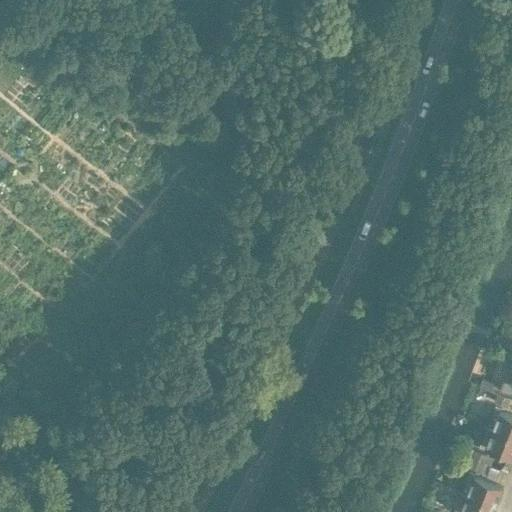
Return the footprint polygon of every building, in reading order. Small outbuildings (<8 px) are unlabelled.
[(511,397),(511,388),(483,377),(479,385),(499,393),(499,395),(511,400),(511,397)] [(511,400),(499,395),(496,403),(508,408),(511,400)] [(511,414),(500,410),(493,426),(511,433),(511,414)] [(511,433),(493,426),(485,446),(511,456),(511,433)] [(473,450),(461,445),(457,453),(470,458),(473,450)] [(476,452),(473,459),(486,464),(489,457),(476,452)] [(486,464),(473,459),(470,467),(482,472),(486,464)] [(474,475),(467,494),(496,505),(504,486),(474,475)] [(493,511),(496,505),(467,494),(460,511),(493,511)]
